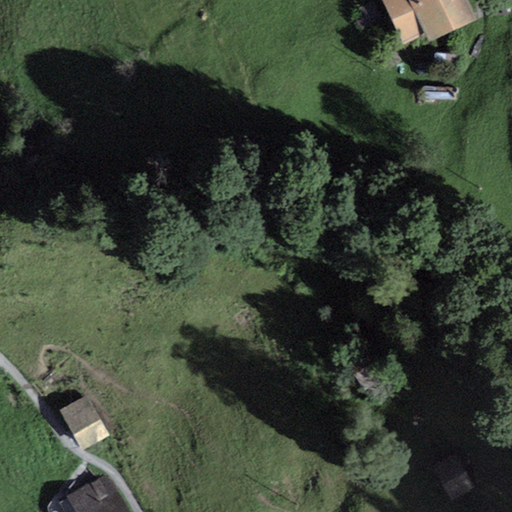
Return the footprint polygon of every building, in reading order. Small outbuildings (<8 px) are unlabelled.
[(390,0),(409,40),(429,30),(431,33),(469,16),(461,0),(390,0)] [(349,355),(367,385),(387,372),(369,342),(349,355)] [(64,410),(83,445),(104,434),(85,399),(64,410)] [(437,467),(453,497),(471,487),(454,457),(437,467)] [(61,502),(67,511),(126,511),(110,483),(108,484),(104,477),(61,502)]
